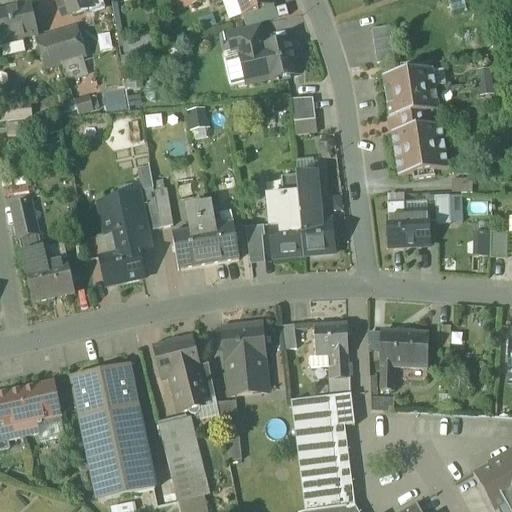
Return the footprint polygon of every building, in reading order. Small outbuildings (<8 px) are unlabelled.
[(54,0),(58,11),(68,8),(72,18),(88,13),(84,2),(89,0),(54,0)] [(271,0),(236,0),(243,20),(274,9),(271,0)] [(31,9),(0,15),(0,48),(16,45),(16,42),(30,39),(37,37),(31,9)] [(259,28),(229,35),(233,55),(239,53),(238,48),(263,43),(259,28)] [(395,29),(372,33),(377,67),(400,63),(395,29)] [(77,31),(53,38),(62,66),(71,64),(73,68),(84,65),(83,60),(86,59),(77,31)] [(53,38),(38,43),(47,71),(62,66),(53,38)] [(263,43),(238,48),(239,53),(247,88),(270,82),(263,50),(265,50),(263,43)] [(265,50),(263,50),(270,82),(271,84),(298,78),(290,44),(265,50)] [(433,72),(383,80),(389,122),(395,122),(397,135),(392,136),(398,181),(413,179),(414,183),(435,180),(435,175),(449,173),(442,128),(436,129),(434,115),(440,115),(433,72)] [(313,101),(291,102),(294,125),(316,123),(313,101)] [(288,113),(287,103),(274,104),(275,114),(288,113)] [(194,112),(196,131),(208,130),(205,110),(194,112)] [(150,173),(138,175),(141,194),(154,191),(150,173)] [(317,178),(297,180),(304,259),(334,257),(331,223),(313,225),(312,215),(315,215),(313,198),(319,197),(317,178)] [(297,180),(281,181),(283,199),(268,201),(274,263),(304,260),(304,259),(297,180)] [(154,191),(141,194),(143,205),(140,206),(156,203),(154,195),(154,191)] [(167,193),(154,195),(156,203),(160,232),(173,229),(167,193)] [(450,199),(435,200),(436,227),(451,226),(450,199)] [(156,203),(140,206),(147,235),(160,232),(156,203)] [(118,257),(138,255),(150,252),(147,235),(140,206),(122,210),(121,204),(101,208),(107,238),(113,237),(118,257)] [(234,226),(216,229),(212,207),(187,211),(190,233),(173,236),(179,272),(240,262),(234,226)] [(405,220),(404,207),(388,207),(390,251),(430,250),(429,219),(405,220)] [(33,214),(14,218),(23,259),(42,255),(33,214)] [(264,229),(246,231),(248,247),(261,246),(261,238),(265,237),(264,229)] [(508,236),(492,235),(491,260),(507,261),(508,236)] [(138,255),(118,257),(100,261),(107,290),(142,283),(144,282),(138,255)] [(68,265),(27,275),(34,307),(75,298),(68,265)] [(248,331),(224,333),(227,367),(228,367),(264,363),(265,363),(262,329),(260,329),(260,328),(248,330),(248,331)] [(347,328),(315,329),(316,360),(331,359),(332,368),(329,368),(330,383),(351,382),(353,382),(352,367),(349,367),(348,358),(349,358),(347,328)] [(282,352),(297,351),(296,329),(281,330),(282,352)] [(413,336),(397,335),(397,336),(382,336),(380,370),(381,371),(380,394),(394,394),(395,371),(428,372),(429,338),(413,337),(413,336)] [(192,342),(155,351),(163,382),(172,380),(177,401),(183,407),(185,415),(200,412),(199,404),(216,400),(209,368),(199,370),(192,342)] [(264,363),(228,367),(231,399),(267,396),(264,363)] [(131,369),(71,382),(72,383),(81,422),(138,410),(130,371),(131,371),(131,369)] [(331,401),(292,406),(296,435),(337,430),(333,402),(351,399),(351,382),(330,383),(331,401)] [(55,386),(0,397),(0,453),(9,451),(8,444),(40,437),(38,426),(62,421),(55,386)] [(351,399),(333,402),(337,430),(337,431),(355,429),(351,399)] [(236,404),(217,407),(224,441),(240,440),(236,404)] [(138,410),(81,422),(93,481),(151,469),(138,410)] [(189,420),(159,427),(177,505),(208,497),(189,420)] [(62,421),(38,426),(40,437),(42,444),(66,439),(62,421)] [(337,430),(296,435),(305,511),(338,511),(347,511),(337,431),(337,430)] [(151,469),(93,481),(98,505),(156,492),(151,469)] [(511,469),(468,494),(478,511),(498,511),(511,504),(511,469)]
